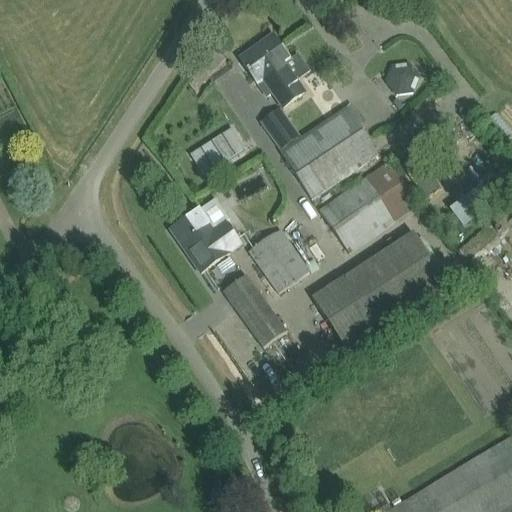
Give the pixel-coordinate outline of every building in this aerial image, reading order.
[(247,72),(267,99),(272,95),(283,110),(304,95),(296,82),(302,78),(273,38),(261,46),(263,48),(256,53),(255,51),(240,61),(248,72),(247,72)] [(314,202),(379,159),(347,111),(281,153),(314,202)] [(297,138),(279,113),(263,125),(280,150),(297,138)] [(203,178),(245,151),(232,131),(190,157),(203,178)] [(415,207),(386,164),(318,210),(347,253),(415,207)] [(201,276),(242,247),(226,225),(214,233),(200,212),(171,232),(181,247),(183,245),(187,251),(185,253),(201,276)] [(502,247),(488,230),(458,253),(472,270),(502,247)] [(311,297),(343,349),(448,285),(416,232),(311,297)] [(277,292),(279,296),(310,275),(282,233),(252,253),(277,292)] [(223,295),(263,351),(279,339),(287,335),(247,279),(239,283),(223,295)] [(367,510),(368,511),(498,511),(511,504),(511,440),(393,511),(391,511),(384,500),(367,510)]
